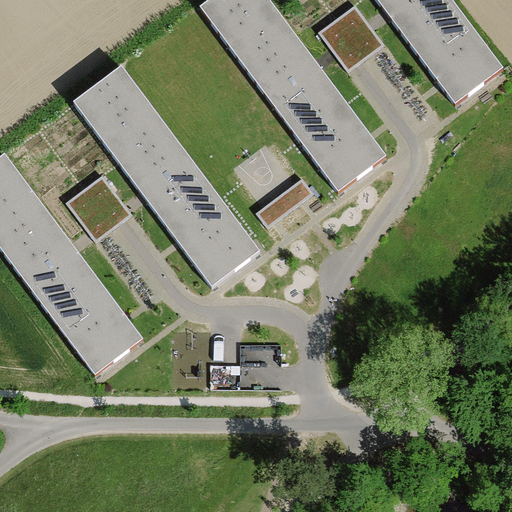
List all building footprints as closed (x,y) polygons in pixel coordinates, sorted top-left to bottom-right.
[(273,0),(205,0),(201,4),(340,190),(389,154),(273,0)] [(455,0),(380,0),(456,101),(505,65),(455,0)] [(356,7),(322,33),(350,71),(385,45),(356,7)] [(123,61),(75,97),(214,284),(263,248),(123,61)] [(5,149),(0,152),(0,243),(96,372),(145,335),(5,149)] [(104,175),(67,202),(96,241),(133,214),(104,175)] [(303,179),(258,213),(269,227),(314,194),(303,179)]
